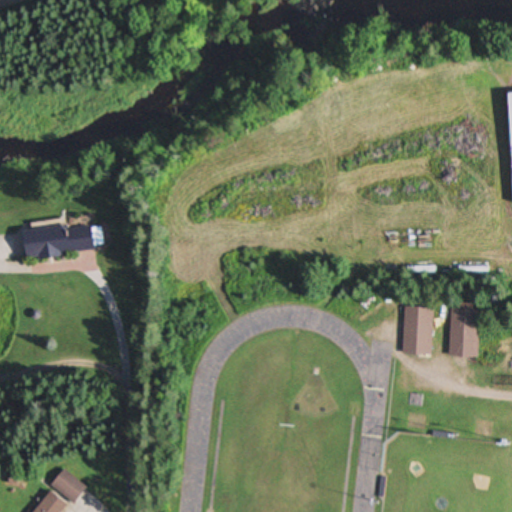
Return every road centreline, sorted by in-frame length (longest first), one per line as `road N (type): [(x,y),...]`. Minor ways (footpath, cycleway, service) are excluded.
road 1 (residential): [(125,349),(117,310),(89,270),(0,270)]
road 2 (residential): [(126,511),(125,349)]
